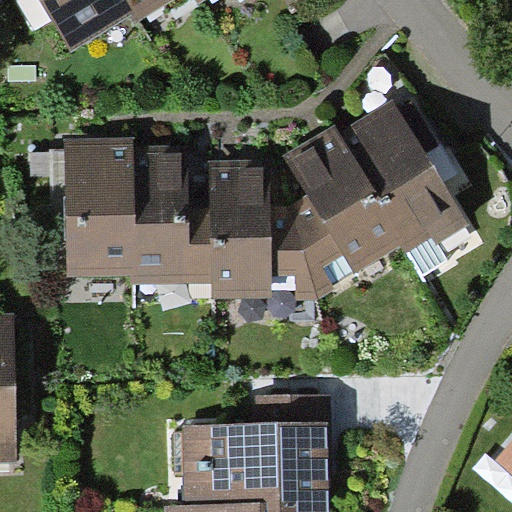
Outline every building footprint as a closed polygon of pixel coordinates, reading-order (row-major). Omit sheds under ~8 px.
[(36,0),(64,57),(186,0),(36,0)] [(406,256),(468,223),(401,101),(355,126),(340,134),(338,130),(318,140),(280,161),(230,160),(202,159),(202,150),(151,149),(135,149),(135,146),(114,145),(73,146),(74,281),(128,281),(129,288),(209,287),(209,301),(302,301),(402,249),(406,256)] [(0,464),(17,464),(13,321),(0,321),(0,464)] [(323,511),(323,476),(322,430),(182,433),(184,508),(167,508),(167,511),(323,511)] [(511,473),(511,450),(501,465),(511,473)]
